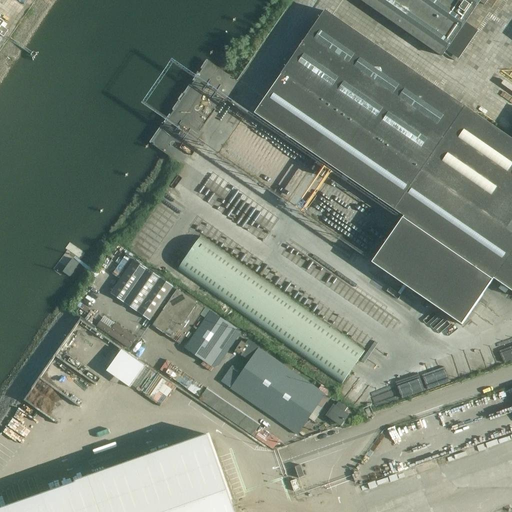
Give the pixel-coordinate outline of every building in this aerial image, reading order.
[(359,0),(442,57),(480,2),(484,5),(487,0),(359,0)] [(329,165),(404,217),(372,264),(462,326),(494,279),(511,291),(511,139),(326,11),(255,114),(320,159),(316,164),(315,163),(311,169),(322,177),(326,171),(326,170),(329,165)] [(178,270),(342,384),(365,351),(201,236),(178,270)] [(173,287),(134,260),(111,294),(150,321),(173,287)] [(177,289),(152,326),(173,340),(180,345),(200,316),(201,316),(192,329),(196,332),(184,348),(213,368),(219,366),(242,333),(210,311),(205,308),(205,309),(198,304),(177,289)] [(100,321),(97,327),(129,349),(137,338),(115,324),(112,329),(100,321)] [(238,347),(234,352),(242,356),(249,361),(259,348),(259,347),(248,339),(245,344),(242,341),(241,341),(238,347)] [(241,373),(230,389),(298,436),(299,435),(309,419),(319,405),(324,409),(331,399),(326,395),(326,394),(319,390),(259,348),(249,361),(241,373)] [(232,366),(220,382),(230,389),(241,373),(232,366)] [(339,402),(336,406),(334,404),(325,416),(341,427),(349,415),(345,412),(348,408),(339,402)] [(260,426),(253,436),(273,450),(287,445),(260,426)] [(234,511),(208,435),(0,507),(0,511),(234,511)] [(300,465),(295,467),(299,479),(304,477),(300,465)]
